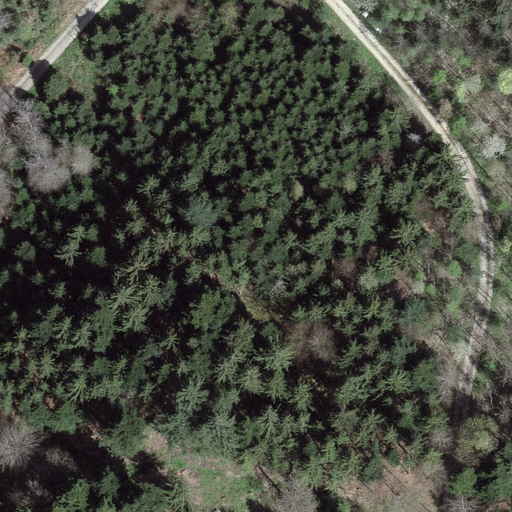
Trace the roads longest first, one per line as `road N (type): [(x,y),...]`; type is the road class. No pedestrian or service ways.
road 1 (track): [(448,511),(452,453),(487,300),(479,197),(448,133),(331,0)]
road 2 (track): [(111,0),(0,125)]
